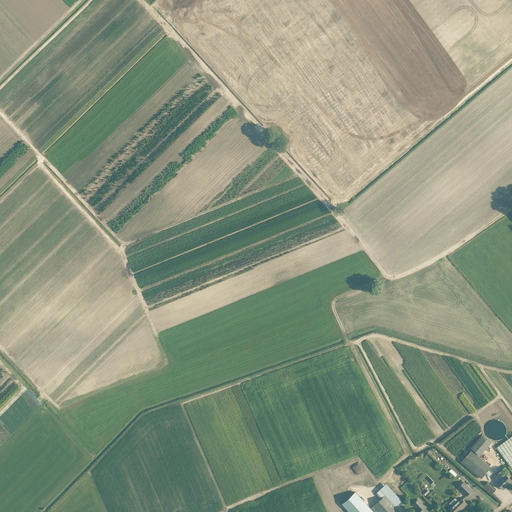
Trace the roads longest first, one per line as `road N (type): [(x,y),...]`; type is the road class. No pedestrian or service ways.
road 1 (track): [(510,501),(435,442),(412,446),(332,307),(382,272),(317,194)]
road 2 (track): [(92,0),(0,88)]
